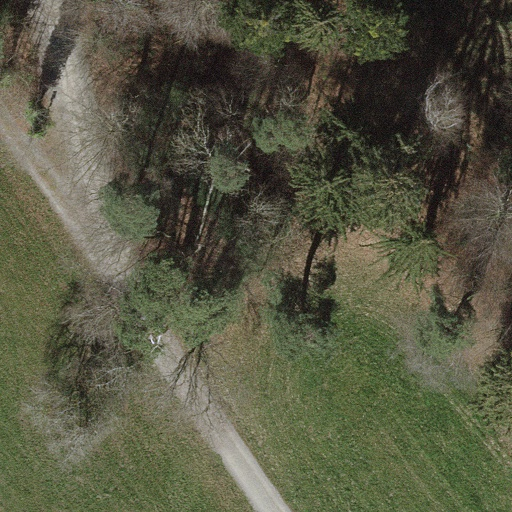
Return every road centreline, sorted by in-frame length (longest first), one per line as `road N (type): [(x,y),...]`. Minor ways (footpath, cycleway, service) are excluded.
road 1 (track): [(49,0),(96,166),(144,292)]
road 2 (track): [(144,292),(276,511)]
road 3 (track): [(144,292),(0,92)]
